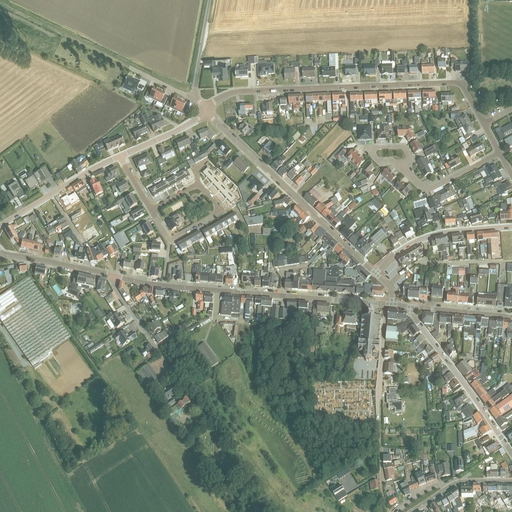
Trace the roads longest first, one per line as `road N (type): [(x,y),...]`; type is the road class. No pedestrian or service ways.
road 1 (residential): [(206,109),(239,91),(460,82)]
road 2 (residential): [(373,273),(206,109)]
road 3 (residential): [(388,511),(378,413),(386,303)]
road 4 (tertiary): [(386,303),(217,290)]
road 5 (residential): [(505,445),(412,307)]
road 6 (residential): [(111,275),(197,409)]
road 7 (residential): [(169,241),(220,209),(194,186),(150,210)]
road 8 (track): [(129,67),(0,4)]
